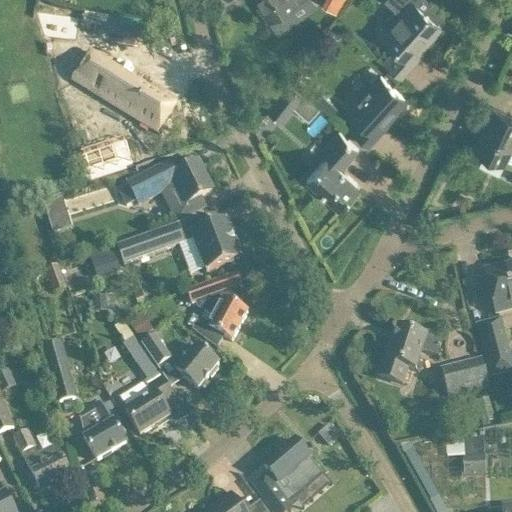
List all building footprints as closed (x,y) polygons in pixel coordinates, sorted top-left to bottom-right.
[(256,0),(269,21),(286,10),(301,0),(256,0)] [(323,0),(321,4),(336,13),(344,0),(323,0)] [(385,26),(379,33),(397,49),(385,62),(401,77),(403,75),(400,72),(410,61),(420,50),(416,46),(437,24),(441,27),(438,23),(445,15),(429,0),(385,0),(395,9),(386,19),(389,22),(385,26)] [(158,133),(175,106),(92,54),(75,80),(158,133)] [(381,76),(349,110),(374,133),(405,98),(381,76)] [(291,83),(268,111),(281,121),(293,106),(303,93),(291,83)] [(320,92),(314,98),(331,115),(338,108),(320,92)] [(511,149),(511,115),(493,107),(473,148),(505,164),(511,149)] [(359,149),(339,132),(321,151),(327,156),(307,179),(339,208),(359,186),(341,169),(359,149)] [(98,177),(120,170),(141,164),(133,140),(114,146),(113,144),(91,150),(90,145),(74,149),(82,182),(98,178),(98,177)] [(168,164),(126,185),(137,208),(180,187),(189,205),(212,193),(198,164),(174,176),(168,164)] [(45,200),(50,215),(66,209),(62,195),(45,200)] [(206,273),(242,260),(227,221),(191,234),(206,273)] [(126,270),(186,246),(188,246),(181,227),(119,251),(126,270)] [(112,250),(90,258),(96,278),(119,270),(112,250)] [(52,292),(66,288),(61,264),(46,267),(52,292)] [(511,265),(485,272),(497,314),(511,310),(511,265)] [(237,274),(187,291),(192,306),(197,305),(198,309),(215,318),(208,329),(203,339),(217,349),(223,337),(232,342),(248,314),(238,308),(243,299),(239,290),(242,288),(237,274)] [(108,296),(93,298),(94,313),(107,312),(117,326),(114,329),(125,345),(123,346),(137,366),(148,358),(108,296)] [(150,335),(138,318),(128,324),(140,342),(150,335)] [(479,327),(492,377),(511,372),(511,368),(500,322),(479,327)] [(442,343),(399,329),(393,347),(389,345),(379,377),(403,385),(408,368),(415,370),(421,351),(437,356),(442,343)] [(157,369),(171,359),(155,336),(141,345),(157,369)] [(60,344),(44,349),(59,404),(76,399),(60,344)] [(175,372),(198,391),(209,377),(211,378),(218,369),(217,368),(219,365),(215,362),(217,360),(211,355),(209,357),(196,346),(175,372)] [(489,387),(482,360),(441,371),(448,398),(489,387)] [(0,380),(0,385),(4,392),(14,386),(8,376),(0,380)] [(143,385),(119,399),(127,412),(125,412),(130,419),(140,436),(170,418),(163,406),(174,399),(161,379),(160,377),(144,387),(143,385)] [(113,404),(102,387),(99,388),(96,383),(88,388),(91,393),(86,396),(104,427),(84,440),(97,462),(126,445),(116,426),(120,423),(110,405),(113,404)] [(475,403),(482,426),(495,422),(488,399),(475,403)] [(0,435),(14,430),(0,400),(0,435)] [(324,447),(338,438),(330,424),(316,433),(324,447)] [(28,431),(12,439),(20,456),(22,455),(25,462),(39,455),(28,431)] [(483,432),(462,436),(464,479),(486,478),(483,432)] [(265,468),(278,484),(279,484),(292,473),(308,492),(321,480),(305,461),(309,459),(295,443),(265,468)] [(39,455),(25,462),(31,474),(27,476),(34,490),(38,488),(40,493),(72,477),(57,446),(39,455)] [(0,511),(15,511),(11,503),(6,493),(0,495),(0,511)] [(244,511),(243,511),(232,495),(217,506),(219,509),(215,511),(244,511)] [(486,511),(486,498),(459,499),(459,511),(486,511)] [(328,499),(312,511),(334,511),(337,510),(328,499)]
